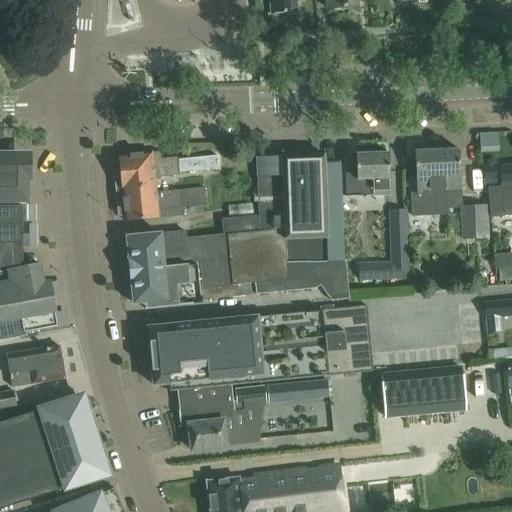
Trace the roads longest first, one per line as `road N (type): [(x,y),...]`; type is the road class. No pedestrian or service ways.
road 1 (residential): [(151,511),(96,323),(75,145)]
road 2 (secondary): [(206,103),(511,89)]
road 3 (secondary): [(84,112),(206,103)]
